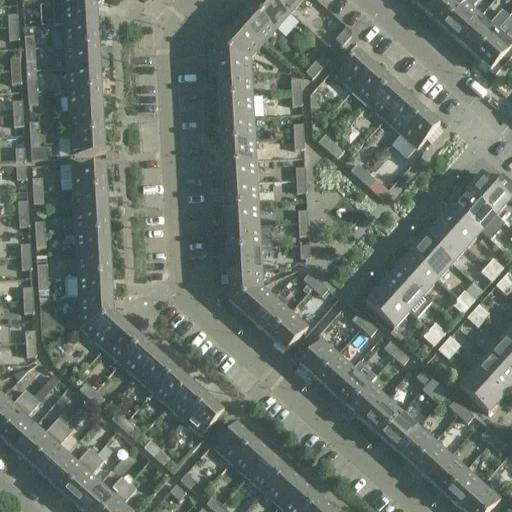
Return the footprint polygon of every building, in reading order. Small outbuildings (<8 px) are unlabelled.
[(96,9),(70,0),(61,0),(64,28),(97,27),(96,9)] [(70,0),(96,9),(104,0),(70,0)] [(290,16),(272,0),(258,0),(251,9),(276,32),(290,16)] [(272,0),(290,16),(304,0),(272,0)] [(408,0),(425,15),(438,0),(408,0)] [(441,29),(467,0),(438,0),(425,15),(441,29)] [(467,0),(441,29),(457,44),(480,18),(472,10),(480,0),(467,0)] [(276,32),(251,9),(236,25),(261,48),(276,32)] [(480,18),(457,44),(473,58),(509,19),(501,12),(489,26),(480,18)] [(511,46),(504,39),(511,29),(511,15),(509,19),(473,58),(490,73),(511,49),(511,46)] [(17,18),(16,18),(8,18),(8,32),(18,31),(17,18)] [(261,48),(236,25),(216,48),(250,60),(261,48)] [(97,27),(64,28),(65,50),(98,48),(97,27)] [(18,31),(8,32),(9,43),(19,43),(18,31)] [(342,49),(350,40),(351,39),(343,33),(335,43),(342,49)] [(25,52),(35,51),(34,38),(24,39),(25,52)] [(98,48),(65,50),(66,72),(100,70),(98,48)] [(250,60),(216,48),(217,79),(251,78),(250,60)] [(26,64),(35,63),(35,51),(25,52),(26,64)] [(335,79),(351,94),(374,69),(357,54),(335,79)] [(321,72),(329,63),(322,56),(314,66),(321,72)] [(19,62),(10,62),(11,75),(20,74),(19,62)] [(321,72),(314,66),(305,75),(312,81),(321,72)] [(390,83),(374,69),(351,94),(368,108),(390,83)] [(100,70),(66,72),(67,93),(101,91),(100,70)] [(20,74),(11,75),(11,87),(21,87),(20,74)] [(251,78),(217,79),(218,101),(252,99),(251,78)] [(27,95),(37,95),(36,82),(27,82),(27,95)] [(406,98),(390,83),(368,108),(384,123),(406,98)] [(300,96),(300,95),(300,84),(290,85),(291,97),(300,96)] [(101,91),(67,93),(68,115),(102,113),(101,91)] [(27,95),(28,107),(37,107),(37,95),(27,95)] [(300,96),(291,97),(292,109),(301,109),(300,96)] [(319,98),(309,98),(310,111),(320,110),(319,98)] [(422,112),(406,98),(384,123),(400,137),(422,112)] [(252,99),(218,101),(220,122),(253,121),(252,99)] [(13,118),(22,117),(22,104),(12,105),(13,118)] [(439,127),(422,112),(400,137),(417,153),(439,127)] [(102,113),(68,115),(69,136),(103,134),(102,113)] [(13,130),(23,130),(22,117),(13,118),(13,130)] [(253,121),(220,122),(221,144),(254,142),(253,121)] [(38,125),(29,125),(29,138),(39,138),(38,125)] [(293,140),(303,140),(302,127),(293,128),(293,140)] [(103,134),(69,136),(71,159),(104,157),(103,134)] [(39,138),(29,138),(30,151),(40,150),(39,138)] [(328,153),(334,146),(325,138),(318,145),(328,153)] [(294,153),(304,153),(303,140),(293,140),(294,153)] [(254,142),(221,144),(222,166),(256,164),(254,142)] [(337,162),(344,155),(334,146),(328,153),(337,162)] [(25,164),(24,151),(14,151),(15,164),(25,164)] [(256,164),(222,166),(223,187),(257,185),(256,164)] [(360,182),(366,175),(357,167),(351,174),(360,182)] [(71,170),(72,192),(106,191),(105,168),(71,170)] [(25,170),(15,170),(16,183),(26,182),(25,170)] [(305,183),(305,171),(295,171),(296,183),(305,183)] [(369,191),(376,184),(366,175),(360,182),(369,191)] [(482,176),(467,193),(495,218),(509,203),(511,205),(511,185),(502,176),(493,186),(482,176)] [(41,181),(32,182),(32,195),(42,194),(41,181)] [(305,183),(296,183),(296,196),(306,196),(305,183)] [(257,185),(223,187),(224,209),(258,207),(257,185)] [(106,191),(72,192),(74,214),(107,212),(106,191)] [(495,218),(467,193),(452,209),(481,235),(490,242),(504,226),(495,218)] [(42,194),(32,195),(33,207),(43,206),(42,194)] [(28,217),(27,204),(17,205),(18,217),(28,217)] [(258,207),(224,209),(225,230),(259,228),(258,207)] [(481,235),(452,209),(438,225),(467,251),(481,235)] [(107,212),(74,214),(75,235),(109,234),(107,212)] [(308,226),(307,214),(297,215),(298,226),(308,226)] [(28,217),(18,217),(19,230),(28,229),(28,217)] [(44,224),(34,225),(35,238),(44,237),(44,224)] [(467,251),(438,225),(424,241),(452,267),(467,251)] [(308,226),(298,226),(299,240),(308,239),(308,226)] [(259,228),(225,230),(227,252),(260,250),(259,228)] [(109,234),(75,235),(76,257),(110,255),(109,234)] [(44,237),(35,238),(35,250),(45,250),(44,237)] [(452,267),(424,241),(409,257),(438,283),(452,267)] [(30,260),(29,247),(20,247),(20,260),(30,260)] [(310,261),(309,249),(299,249),(300,262),(310,261)] [(260,250),(227,252),(228,273),(262,272),(260,250)] [(110,255),(76,257),(77,278),(111,277),(110,255)] [(438,283),(409,257),(395,273),(423,299),(438,283)] [(30,260),(20,260),(21,273),(31,272),(30,260)] [(497,278),(503,271),(493,262),(487,269),(497,278)] [(37,281),(47,280),(46,268),(36,268),(37,281)] [(497,278),(487,269),(481,275),(491,284),(497,278)] [(262,272),(228,273),(229,305),(262,289),(262,272)] [(423,299),(395,273),(380,289),(409,315),(423,299)] [(511,291),(511,279),(508,275),(502,282),(511,291)] [(312,291),(318,284),(309,276),(303,283),(312,291)] [(111,277),(77,278),(78,300),(112,298),(111,277)] [(37,281),(37,289),(38,294),(47,293),(47,280),(37,281)] [(511,291),(502,282),(496,288),(506,298),(511,291)] [(328,293),(318,284),(312,291),(321,300),(328,293)] [(262,289),(229,305),(252,325),(275,300),(262,289)] [(409,315),(380,289),(365,306),(394,332),(409,315)] [(32,303),(32,291),(22,291),(23,303),(32,303)] [(468,310),(474,303),(464,294),(458,301),(468,310)] [(112,298),(78,300),(80,331),(113,316),(112,298)] [(275,300),(252,325),(268,340),(291,315),(275,300)] [(468,310),(458,301),(452,307),(462,317),(468,310)] [(32,303),(23,303),(23,316),(33,316),(32,303)] [(473,314),(483,324),(489,317),(479,307),(473,314)] [(473,314),(467,321),(477,330),(483,324),(473,314)] [(291,315),(268,340),(285,355),(308,330),(291,315)] [(113,316),(80,331),(104,353),(126,327),(113,316)] [(367,324),(358,316),(351,324),(360,332),(367,324)] [(367,324),(360,332),(370,340),(376,333),(367,324)] [(439,342),(446,336),(435,326),(429,333),(439,342)] [(142,342),(126,327),(104,353),(120,367),(142,342)] [(439,342),(429,333),(423,340),(433,349),(439,342)] [(25,346),(35,346),(34,334),(24,334),(25,346)] [(444,346),(454,356),(460,349),(450,340),(444,346)] [(158,356),(142,342),(120,367),(136,381),(158,356)] [(298,367),(315,382),(338,357),(321,342),(298,367)] [(511,349),(504,342),(489,358),(511,378),(511,349)] [(399,353),(390,345),(383,352),(392,361),(399,353)] [(26,360),(35,359),(35,346),(25,346),(26,360)] [(444,346),(438,353),(448,362),(454,356),(444,346)] [(399,353),(392,361),(402,369),(408,362),(399,353)] [(174,371),(158,356),(136,381),(152,396),(174,371)] [(338,357),(315,382),(331,396),(354,371),(338,357)] [(511,389),(511,378),(489,358),(475,374),(503,399),(511,389)] [(190,385),(174,371),(152,396),(168,410),(190,385)] [(354,371),(331,396),(348,411),(370,386),(354,371)] [(431,382),(422,374),(415,381),(425,390),(431,382)] [(503,399),(475,374),(460,391),(488,416),(503,399)] [(431,382),(425,390),(434,398),(441,391),(431,382)] [(88,402),(95,394),(85,385),(78,393),(88,402)] [(206,399),(190,385),(168,410),(184,425),(206,399)] [(370,386),(348,411),(364,425),(386,400),(370,386)] [(4,399),(0,403),(0,435),(32,400),(25,393),(13,407),(4,399)] [(88,402),(97,410),(104,402),(95,394),(88,402)] [(206,399),(184,425),(201,440),(223,415),(206,399)] [(32,400),(0,435),(0,440),(14,453),(36,428),(27,420),(39,406),(32,400)] [(386,400),(364,425),(380,440),(402,415),(386,400)] [(463,411),(454,403),(448,410),(457,418),(463,411)] [(463,411),(457,418),(467,427),(473,420),(463,411)] [(121,430),(127,423),(117,415),(111,422),(121,430)] [(402,415),(380,440),(396,454),(419,429),(402,415)] [(36,428),(14,453),(30,467),(64,429),(57,422),(45,436),(36,428)] [(121,430),(130,439),(136,432),(127,423),(121,430)] [(213,451),(230,466),(253,441),(236,426),(213,451)] [(64,429),(30,467),(46,482),(69,456),(60,449),(72,435),(64,429)] [(419,429),(396,454),(412,469),(435,444),(419,429)] [(496,440),(487,432),(480,439),(489,447),(496,440)] [(496,440),(489,447),(499,456),(505,449),(496,440)] [(253,441),(230,466),(246,481),(269,456),(253,441)] [(62,496),(97,457),(104,449),(97,442),(77,464),(69,456),(46,482),(62,496)] [(153,459),(159,452),(150,444),(143,451),(153,459)] [(435,444),(412,469),(428,483),(451,458),(435,444)] [(153,459),(162,468),(169,460),(159,452),(153,459)] [(269,456),(246,481),(263,495),(285,470),(269,456)] [(97,457),(62,496),(78,510),(101,485),(92,477),(104,464),(97,457)] [(451,458),(428,483),(444,498),(467,472),(451,458)] [(301,485),(285,470),(263,495),(279,510),(301,485)] [(101,485),(78,510),(79,511),(105,511),(129,486),(136,477),(130,471),(110,493),(101,485)] [(467,472),(444,498),(460,511),(483,487),(467,472)] [(196,485),(186,476),(180,484),(189,492),(196,485)] [(305,511),(317,499),(301,485),(279,510),(281,511),(305,511)] [(129,486),(105,511),(130,511),(124,506),(136,493),(129,486)] [(483,487),(460,511),(490,511),(500,502),(483,487)] [(176,488),(170,495),(179,504),(185,497),(176,488)] [(331,511),(317,499),(305,511),(331,511)] [(213,500),(206,507),(211,511),(218,511),(222,508),(213,500)]
